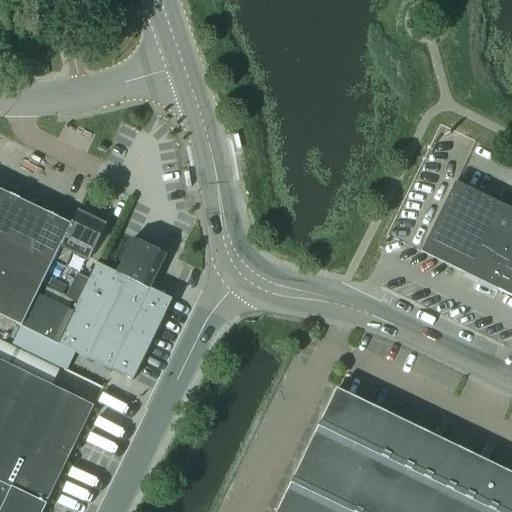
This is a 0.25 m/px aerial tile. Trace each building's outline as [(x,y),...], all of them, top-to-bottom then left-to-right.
[(511,297),(511,210),(455,183),(421,253),(511,297)] [(0,318),(20,328),(35,298),(52,264),(70,228),(0,193),(0,318)] [(90,260),(105,227),(77,213),(70,228),(52,264),(65,270),(73,252),(90,260)] [(132,240),(116,275),(150,291),(167,257),(132,240)] [(96,265),(88,282),(77,304),(71,316),(35,298),(20,328),(12,346),(66,373),(74,355),(132,383),(171,302),(150,291),(116,275),(96,265)] [(77,304),(88,282),(76,276),(65,299),(77,304)] [(0,511),(41,511),(93,408),(0,362),(0,511)] [(511,511),(511,475),(479,460),(440,441),(336,391),(277,511),(511,511)]
